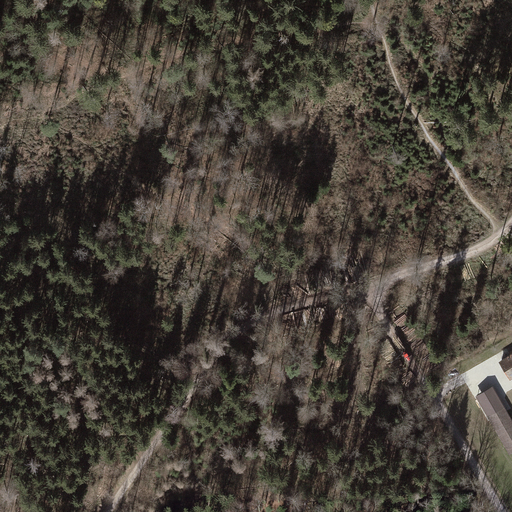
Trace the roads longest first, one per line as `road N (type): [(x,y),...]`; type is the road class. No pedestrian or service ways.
road 1 (track): [(108,511),(217,354),(252,320),(366,285)]
road 2 (track): [(366,285),(500,239)]
